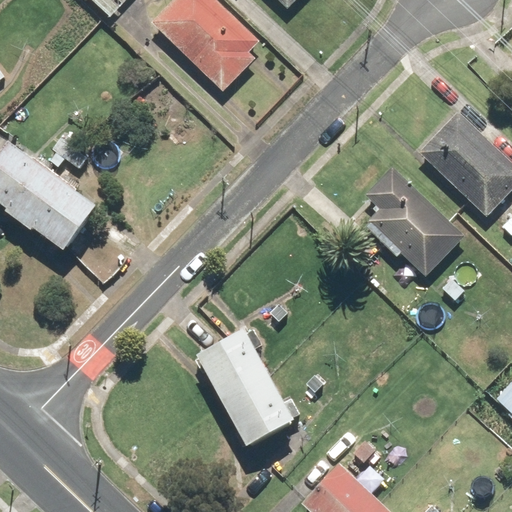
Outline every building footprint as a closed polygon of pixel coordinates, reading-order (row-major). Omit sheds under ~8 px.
[(128,0),(88,0),(110,20),(128,0)] [(247,54),(258,43),(213,0),(178,0),(153,26),(223,94),(255,61),(247,54)] [(276,0),(288,10),(297,0),(276,0)] [(511,262),(511,167),(454,112),(415,152),(487,221),(492,216),(502,226),(497,231),(510,244),(502,253),(511,262)] [(65,134),(51,150),(78,172),(91,155),(65,134)] [(95,212),(6,148),(0,156),(0,208),(64,254),(95,212)] [(441,290),(455,304),(464,294),(468,299),(484,283),(465,264),(474,254),(462,242),(465,239),(391,168),(362,198),(377,212),(366,223),(424,279),(431,271),(446,285),(441,290)] [(357,285),(335,311),(351,324),(372,298),(357,285)] [(290,427),(242,335),(193,361),(241,453),(290,427)] [(511,420),(511,390),(497,407),(511,420)] [(382,511),(335,468),(298,507),(303,511),(382,511)]
